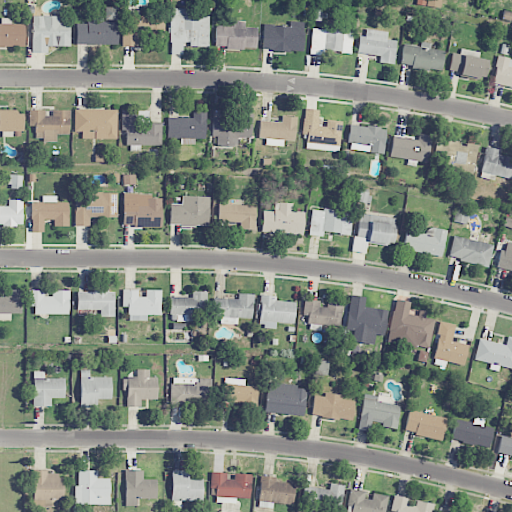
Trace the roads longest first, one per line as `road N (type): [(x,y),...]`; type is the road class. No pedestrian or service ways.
road 1 (residential): [(511,490),(324,449),(0,438)]
road 2 (residential): [(511,305),(346,271),(220,259),(0,258)]
road 3 (residential): [(511,122),(262,83),(0,78)]
